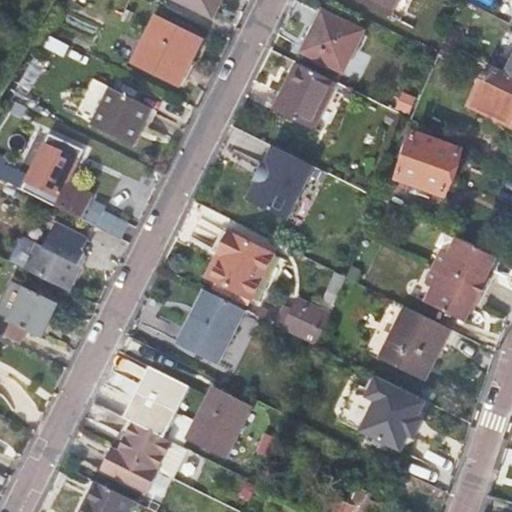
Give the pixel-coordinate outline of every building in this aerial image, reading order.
[(174,0),(215,20),(224,0),(174,0)] [(361,0),(394,17),(402,0),(361,0)] [(348,71),(368,30),(327,9),(307,51),(348,71)] [(182,87),(204,43),(160,21),(138,64),(182,87)] [(341,84),(301,64),(278,112),(319,131),(341,84)] [(511,75),(496,67),(477,104),(493,112),(511,127),(511,75)] [(135,149),(155,111),(113,90),(94,128),(135,149)] [(441,128),(458,137),(463,125),(447,117),(441,128)] [(0,161),(0,178),(58,207),(85,221),(96,199),(76,188),(74,175),(86,149),(55,133),(30,182),(6,170),(8,165),(0,161)] [(448,199),(465,152),(418,136),(401,182),(448,199)] [(300,157),(271,143),(244,193),(273,208),(300,157)] [(511,150),(502,145),(493,161),(511,170),(511,150)] [(108,215),(100,229),(103,230),(124,241),(131,226),(108,215)] [(39,245),(27,269),(70,292),(83,266),(81,265),(87,254),(84,252),(90,240),(59,224),(46,248),(39,245)] [(221,250),(231,230),(227,228),(216,248),(221,250)] [(226,253),(214,278),(255,299),(277,253),(231,230),(221,250),(226,253)] [(500,258),(458,237),(450,254),(443,251),(428,284),(434,287),(427,302),(468,322),(477,303),(483,306),(495,280),(490,278),(500,258)] [(208,276),(214,278),(226,253),(221,250),(208,276)] [(43,338),(59,304),(26,287),(9,320),(26,329),(43,338)] [(244,310),(208,291),(180,346),(217,364),(244,310)] [(320,347),(332,319),(303,304),(299,310),(288,305),(277,326),(320,347)] [(453,331),(407,308),(381,358),(426,381),(453,331)] [(19,345),(26,329),(9,320),(0,315),(0,335),(3,337),(19,345)] [(153,348),(130,337),(123,351),(146,362),(153,348)] [(223,366),(236,371),(244,348),(232,343),(223,366)] [(172,436),(192,381),(149,364),(128,419),(172,436)] [(416,421),(420,419),(428,403),(379,378),(368,398),(377,403),(362,433),(403,453),(411,437),(410,432),(416,421)] [(124,403),(102,392),(95,404),(118,416),(124,403)] [(229,457),(252,410),(215,392),(190,438),(229,457)] [(425,422),(420,419),(416,421),(410,432),(411,437),(416,439),(425,422)] [(173,444),(136,425),(121,454),(114,451),(104,471),(152,496),(163,475),(158,473),(173,444)] [(189,452),(173,444),(158,473),(163,475),(174,481),(189,452)] [(396,496),(406,477),(405,476),(396,472),(387,491),(396,496)] [(131,511),(136,503),(98,484),(84,511),(131,511)]
